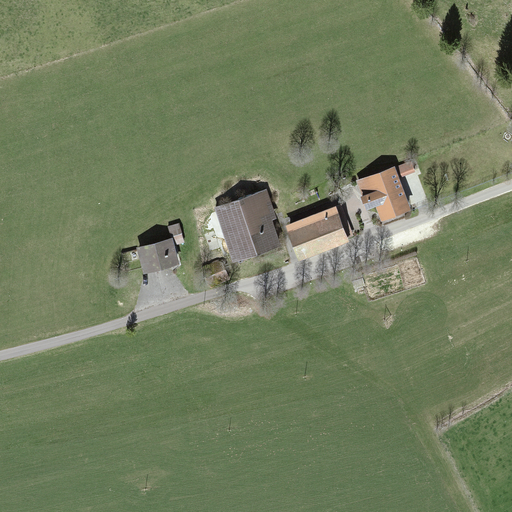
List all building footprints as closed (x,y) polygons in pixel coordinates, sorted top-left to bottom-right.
[(411,160),(355,180),(366,210),(376,206),(381,221),(412,210),(400,177),(415,172),(411,160)] [(267,189),(213,207),(233,263),(281,246),(272,221),(277,219),(267,189)] [(335,207),(285,226),(299,261),(349,242),(335,207)] [(170,238),(137,248),(144,274),(179,264),(174,245),(184,242),(179,223),(167,226),(170,238)] [(222,259),(201,267),(209,287),(230,279),(222,259)]
